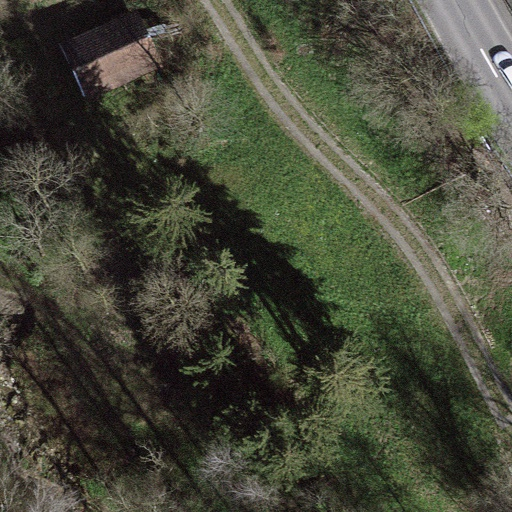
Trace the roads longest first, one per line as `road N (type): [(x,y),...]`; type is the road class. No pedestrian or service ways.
road 1 (track): [(0,261),(146,405),(38,0)]
road 2 (track): [(206,0),(390,205),(511,414)]
